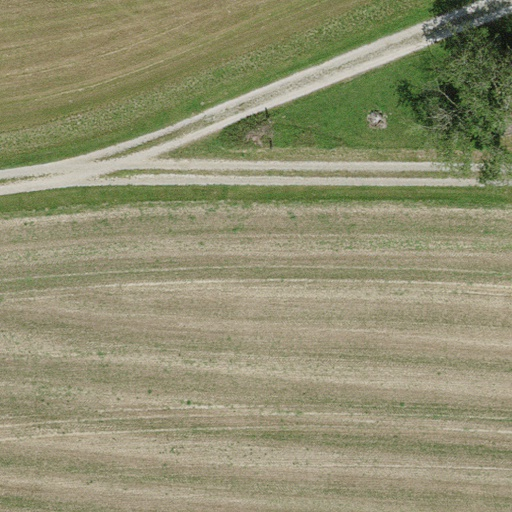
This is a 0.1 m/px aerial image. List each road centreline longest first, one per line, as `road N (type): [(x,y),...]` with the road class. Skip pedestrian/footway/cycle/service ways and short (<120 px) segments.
road 1 (track): [(0,182),(121,169),(511,186)]
road 2 (track): [(121,169),(511,5)]
